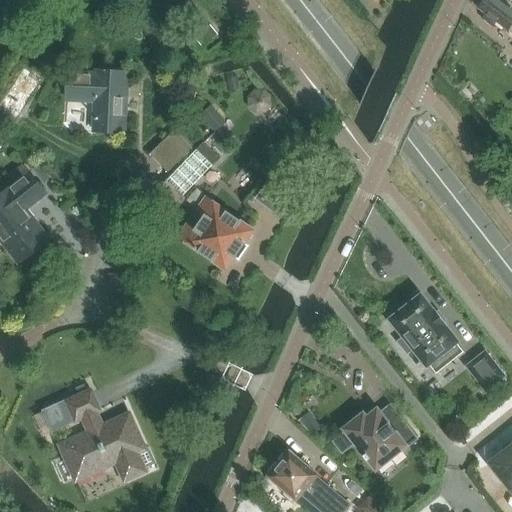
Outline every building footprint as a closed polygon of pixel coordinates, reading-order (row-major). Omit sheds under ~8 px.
[(511,11),(496,0),(485,0),(479,9),(486,15),(483,19),(493,27),(496,22),(508,31),(511,34),(511,11)] [(204,48),(218,35),(210,26),(196,38),(204,48)] [(125,132),(127,72),(97,71),(97,74),(69,73),(68,101),(96,102),(94,131),(125,132)] [(270,105),(269,98),(264,92),(256,93),(251,98),(251,106),(256,111),(264,111),(270,105)] [(167,172),(194,149),(176,130),(151,155),(167,172)] [(204,143),(152,197),(168,212),(220,158),(204,143)] [(0,238),(19,264),(50,240),(27,210),(47,194),(31,173),(0,197),(0,238)] [(252,233),(251,230),(251,229),(206,198),(197,211),(205,217),(187,243),(224,269),(224,268),(228,268),(236,257),(236,256),(235,253),(235,252),(234,252),(239,245),(240,245),(244,244),(244,245),(252,233)] [(459,342),(445,324),(422,295),(390,320),(404,337),(398,342),(407,355),(414,350),(428,367),(459,342)] [(504,376),(486,353),(468,367),(486,390),(504,376)] [(146,450),(130,415),(103,427),(97,412),(100,411),(92,392),(69,402),(78,421),(84,418),(91,433),(62,446),(77,480),(118,462),(126,481),(147,472),(139,453),(146,450)] [(392,460),(418,440),(399,416),(388,425),(378,412),(367,420),(364,416),(361,418),(359,416),(348,425),(349,427),(346,430),(366,455),(364,456),(368,461),(370,459),(377,468),(390,458),(392,460)] [(511,447),(491,464),(511,490),(511,447)] [(342,511),(351,505),(317,476),(318,476),(293,454),(288,455),(279,466),(276,466),(271,472),(271,475),(269,477),(287,492),(287,495),(291,498),(294,498),(297,500),(301,496),(320,511),(342,511)] [(382,511),(368,499),(359,509),(361,511),(382,511)]
